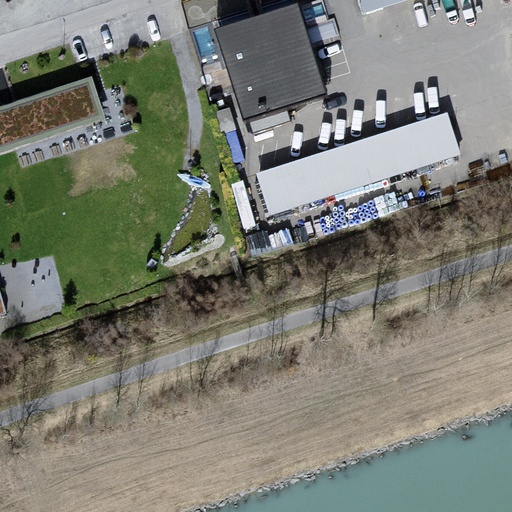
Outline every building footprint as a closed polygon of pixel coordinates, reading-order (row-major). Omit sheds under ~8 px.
[(294,0),(267,0),(221,15),(225,27),(296,4),(294,0)] [(358,0),(364,19),(423,0),(358,0)] [(329,98),(302,10),(218,36),(245,124),(329,98)] [(93,82),(0,109),(0,153),(105,122),(93,82)] [(449,114),(258,176),(272,218),(462,157),(449,114)]
